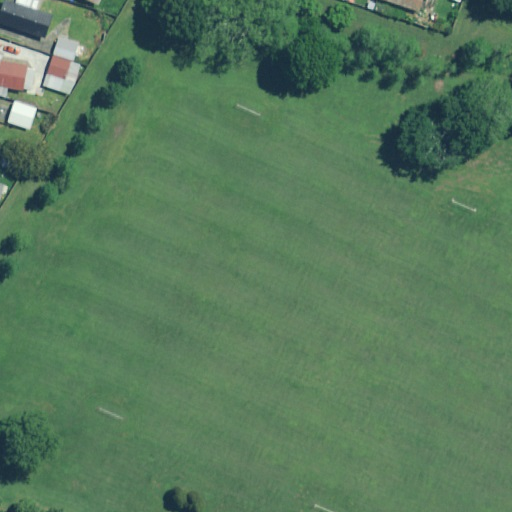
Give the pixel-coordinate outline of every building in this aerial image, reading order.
[(53,16),(6,0),(0,17),(0,23),(46,38),(53,16)] [(382,0),(420,13),(424,0),(382,0)] [(60,37),(55,55),(74,61),(80,43),(60,37)] [(47,74),(0,50),(0,97),(7,100),(10,90),(45,98),(47,87),(70,97),(77,83),(81,78),(81,66),(54,57),(47,74)] [(38,109),(17,102),(10,122),(32,129),(38,109)]
